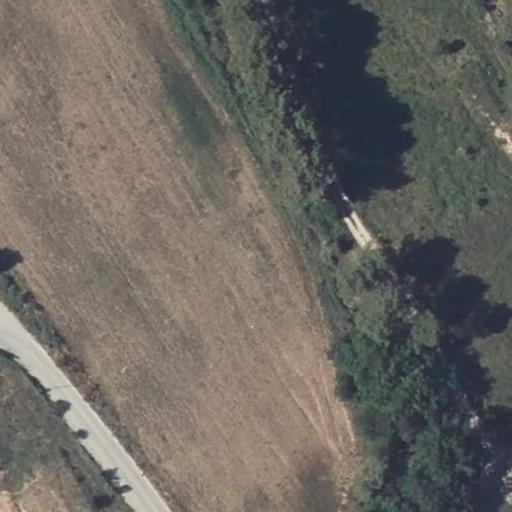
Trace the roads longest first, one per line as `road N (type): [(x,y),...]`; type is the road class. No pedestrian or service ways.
road 1 (unknown): [(511,474),(322,167),(270,0)]
road 2 (track): [(154,511),(0,310)]
